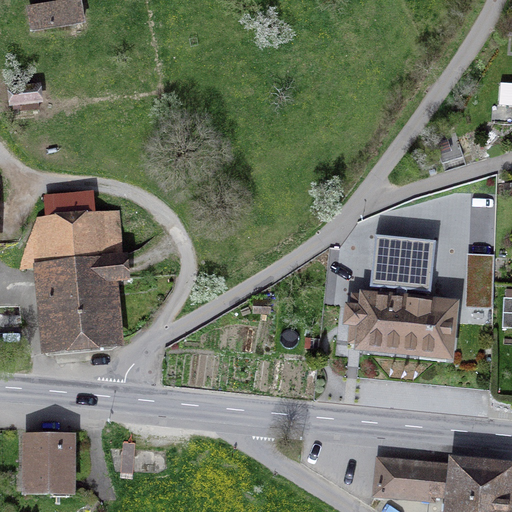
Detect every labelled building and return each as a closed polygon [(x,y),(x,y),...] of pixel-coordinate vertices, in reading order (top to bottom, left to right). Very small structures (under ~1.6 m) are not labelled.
[(29,9),(32,31),(82,22),(78,1),(29,9)] [(19,108),(20,112),(39,110),(37,87),(12,90),(14,109),(19,108)] [(436,142),(442,164),(463,157),(457,136),(436,142)] [(43,221),(53,346),(111,340),(106,280),(122,279),(116,215),(43,221)] [(393,236),(391,261),(423,264),(426,239),(393,236)] [(363,325),(360,346),(448,355),(452,307),(354,297),(353,308),(347,307),(346,323),(363,325)] [(511,298),(504,298),(502,328),(511,328),(511,298)] [(26,435),(26,494),(71,495),(71,435),(26,435)] [(376,494),(432,499),(433,494),(434,472),(434,467),(380,462),(376,494)] [(455,464),(454,474),(434,472),(433,494),(452,496),(450,511),(506,511),(511,469),(455,464)]
